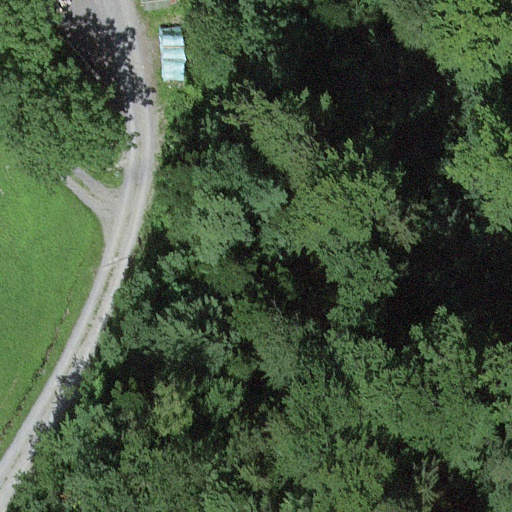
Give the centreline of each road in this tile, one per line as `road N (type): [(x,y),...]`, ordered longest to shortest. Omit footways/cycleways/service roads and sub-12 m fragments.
road 1 (track): [(114,0),(138,131),(126,227),(82,343),(0,488)]
road 2 (track): [(0,113),(126,227)]
